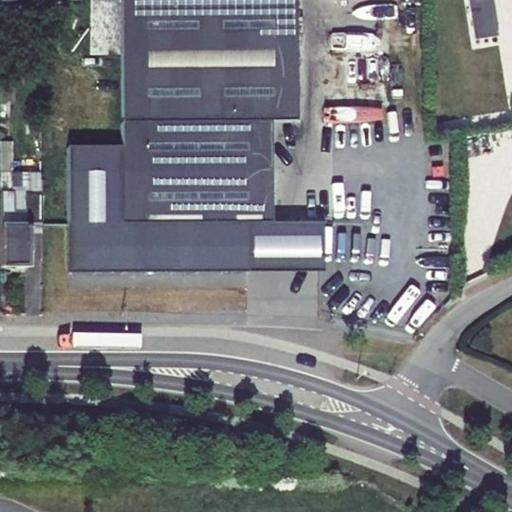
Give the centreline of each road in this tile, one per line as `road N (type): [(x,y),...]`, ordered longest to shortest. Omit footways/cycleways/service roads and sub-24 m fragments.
road 1 (secondary): [(391,414),(240,366),(96,366)]
road 2 (secondary): [(96,366),(228,391),(377,438)]
road 3 (secondary): [(377,438),(503,488)]
road 4 (secondary): [(503,488),(391,414)]
